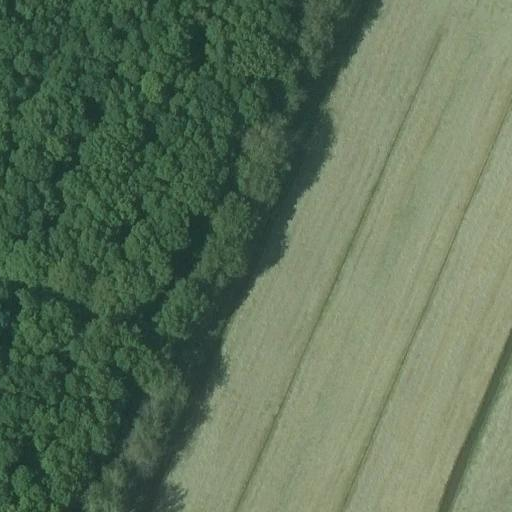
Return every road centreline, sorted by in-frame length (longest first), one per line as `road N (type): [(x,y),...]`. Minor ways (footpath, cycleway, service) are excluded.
road 1 (track): [(333,0),(182,356)]
road 2 (track): [(0,283),(182,356),(123,511)]
road 3 (track): [(0,213),(87,0)]
